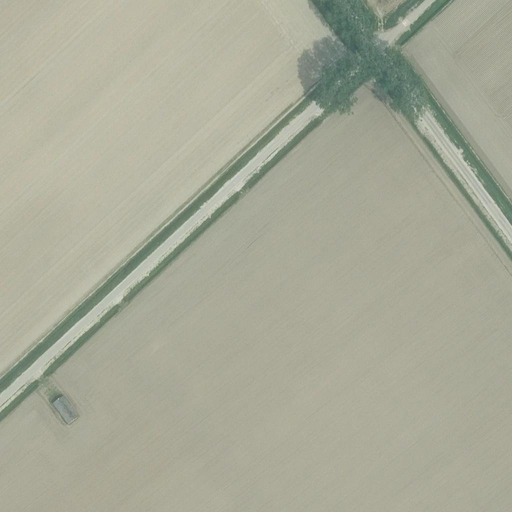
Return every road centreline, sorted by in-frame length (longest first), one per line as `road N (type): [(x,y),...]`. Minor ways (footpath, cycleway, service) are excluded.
road 1 (unclassified): [(0,400),(374,50)]
road 2 (unclassified): [(511,235),(374,50)]
